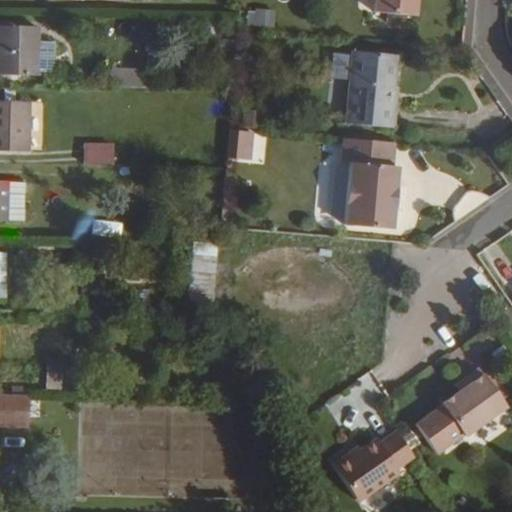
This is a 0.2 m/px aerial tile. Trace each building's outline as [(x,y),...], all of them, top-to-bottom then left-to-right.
[(370,0),(369,11),(411,15),(412,0),(370,0)] [(31,24),(0,23),(0,71),(31,73),(31,24)] [(393,55),(348,50),(341,120),(341,122),(387,127),(390,102),(387,102),(393,55)] [(113,66),(112,85),(150,86),(150,67),(113,66)] [(23,101),(0,100),(0,150),(21,150),(23,101)] [(258,126),(261,110),(246,107),(243,123),(258,126)] [(230,130),(229,160),(265,161),(266,131),(230,130)] [(394,140),(341,136),(339,159),(330,158),(324,222),(391,228),(392,208),(395,184),(397,164),(392,164),(394,140)] [(77,143),(76,164),(105,165),(106,145),(77,143)] [(403,184),(395,184),(392,208),(400,209),(403,184)] [(210,315),(216,242),(190,242),(186,314),(210,315)] [(478,366),(436,395),(462,432),(504,402),(500,396),(482,372),(478,366)] [(490,367),(482,372),(500,396),(507,391),(490,367)] [(459,369),(449,376),(454,382),(464,375),(459,369)] [(0,389),(0,413),(26,415),(27,390),(0,389)] [(26,415),(0,413),(0,421),(26,422),(26,415)] [(411,452),(394,428),(378,439),(375,435),(358,447),(348,454),(345,451),(330,461),(356,497),(398,468),(395,464),(411,452)] [(355,444),(345,451),(348,454),(358,447),(355,444)]
